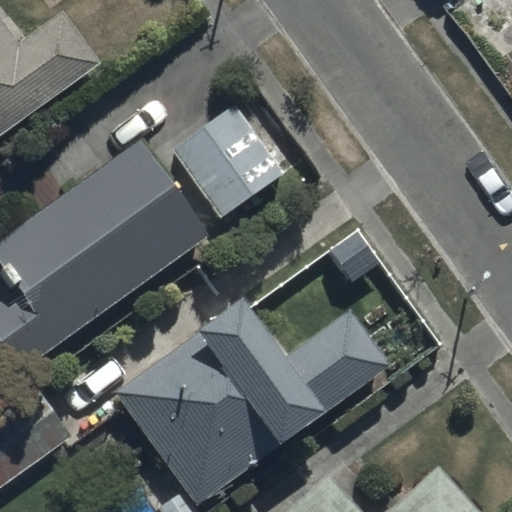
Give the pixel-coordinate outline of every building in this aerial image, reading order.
[(0,135),(104,63),(64,6),(20,37),(0,7),(0,135)] [(235,98),(172,141),(221,213),(284,170),(235,98)] [(212,230),(138,134),(0,239),(0,260),(7,270),(0,275),(0,346),(22,375),(212,230)] [(246,287),(110,386),(183,485),(154,505),(158,511),(203,511),(229,494),(222,485),(393,360),(353,305),(292,349),(246,287)] [(0,436),(0,484),(55,444),(33,413),(0,436)] [(484,511),(437,461),(381,511),(367,511),(326,468),(278,511),(484,511)]
